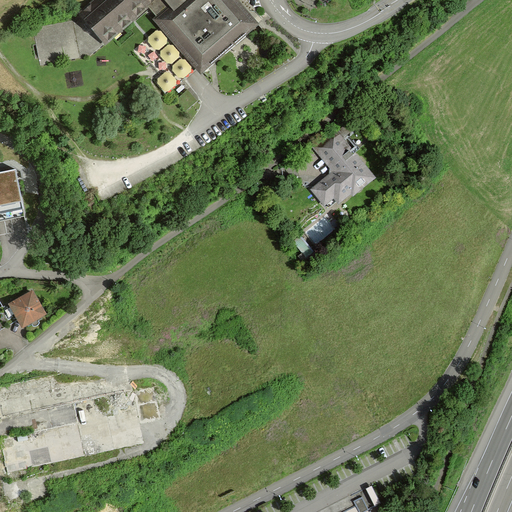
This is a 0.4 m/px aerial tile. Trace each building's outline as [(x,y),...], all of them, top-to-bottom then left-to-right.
[(39,66),(89,56),(146,7),(193,60),(198,56),(203,62),(208,62),(243,32),(244,27),(238,21),(244,16),(230,0),(96,0),(72,21),(32,29),(39,66)] [(339,141),(325,153),(339,170),(323,183),(338,200),(351,189),(349,187),(357,180),(361,185),(370,178),(339,141)] [(0,213),(21,209),(14,173),(0,175),(0,213)] [(311,253),(312,252),(299,236),(298,236),(292,242),(305,257),(312,253),(311,253)] [(36,318),(43,314),(31,293),(9,305),(22,326),(29,322),(32,327),(33,327),(36,326),(38,324),(38,323),(36,318)] [(378,511),(376,506),(368,510),(361,497),(352,501),(355,507),(345,511),(378,511)]
